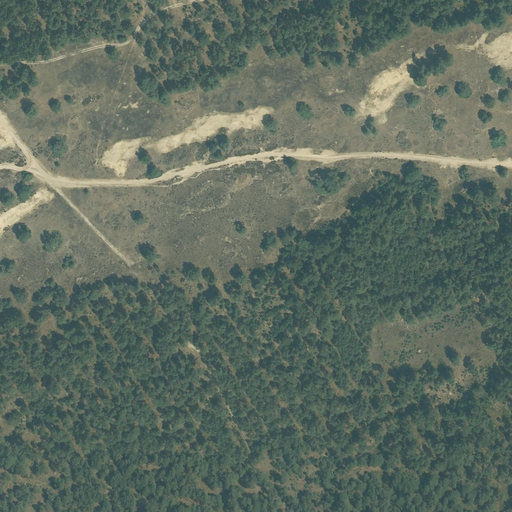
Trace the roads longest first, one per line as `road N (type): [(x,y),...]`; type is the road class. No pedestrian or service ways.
road 1 (unknown): [(511,166),(368,153),(252,157),(145,181),(81,183),(38,171)]
road 2 (track): [(50,178),(134,267),(205,365)]
road 3 (track): [(0,64),(124,42),(154,12),(201,0)]
